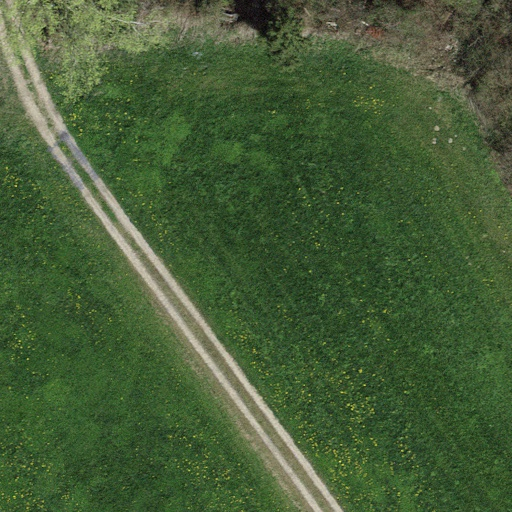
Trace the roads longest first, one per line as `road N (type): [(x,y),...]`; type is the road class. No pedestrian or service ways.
road 1 (track): [(325,511),(172,304),(85,157)]
road 2 (track): [(32,0),(33,25),(85,157)]
